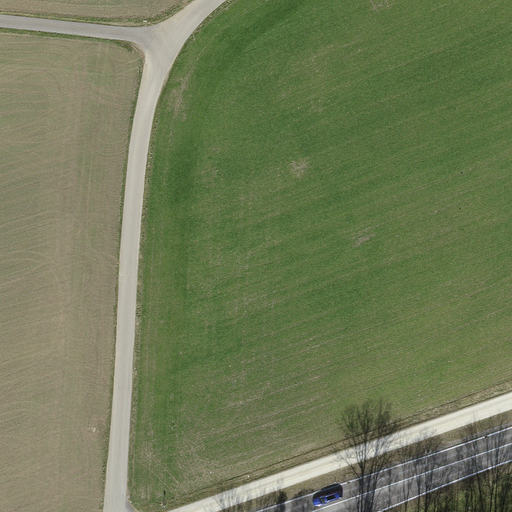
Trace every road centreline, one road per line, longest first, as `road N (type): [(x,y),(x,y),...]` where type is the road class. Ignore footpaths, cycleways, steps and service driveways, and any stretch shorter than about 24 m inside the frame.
road 1 (unclassified): [(114,511),(134,167),(165,35),(207,0)]
road 2 (track): [(511,412),(186,511)]
road 3 (secondary): [(325,511),(511,443)]
road 4 (track): [(0,19),(165,35)]
